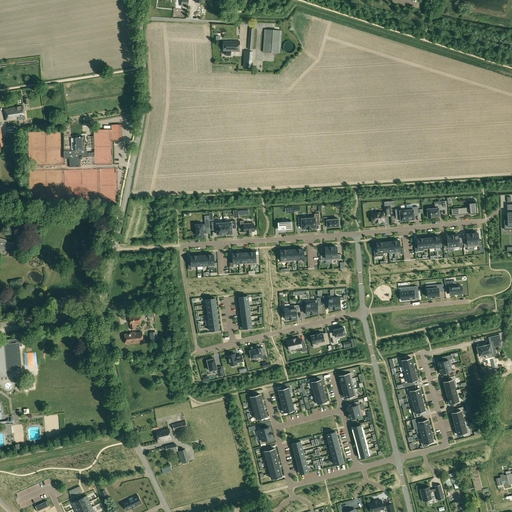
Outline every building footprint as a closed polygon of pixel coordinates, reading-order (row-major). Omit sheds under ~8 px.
[(262,52),(280,53),(282,31),(264,29),(262,52)] [(224,41),(224,51),(226,51),(226,56),(230,56),(230,51),(239,51),(239,41),(231,41),(224,41)] [(283,47),(283,48),(283,50),(284,51),(285,52),(287,53),(288,53),(290,53),(292,53),(293,52),(294,51),(295,49),(295,48),(295,46),(295,45),(294,43),(293,42),(292,41),(290,41),(289,41),(287,41),(286,41),(285,42),(284,44),(283,45),(283,47)] [(240,66),(245,67),(249,67),(251,67),(252,52),(245,51),(244,62),(240,62),(240,66)] [(23,106),(4,109),(6,121),(18,119),(18,120),(25,119),(23,106)] [(75,143),(74,143),(75,150),(86,149),(86,145),(84,145),(83,136),(75,136),(75,143)] [(75,150),(67,150),(67,158),(70,158),(70,166),(81,166),(80,157),(87,156),(87,152),(86,149),(75,150)] [(469,207),(460,208),(461,214),(477,213),(475,200),(469,200),(469,207)] [(435,208),(427,209),(428,218),(433,217),(433,216),(439,216),(439,210),(447,209),(446,201),(435,202),(435,208)] [(385,212),(371,213),(372,222),(376,222),(376,223),(381,222),(380,222),(384,221),(384,216),(385,216),(390,216),(389,207),(385,207),(385,212)] [(418,207),(406,208),(408,220),(410,219),(411,220),(415,220),(414,215),(414,213),(418,212),(418,207)] [(406,208),(395,209),(396,216),(400,216),(401,221),(405,221),(405,220),(408,220),(406,208)] [(315,216),(308,216),(309,228),(312,228),(316,228),(316,224),(320,223),(319,213),(314,214),(315,216)] [(205,224),(195,225),(196,236),(203,235),(203,233),(206,233),(206,228),(209,228),(209,216),(208,216),(209,220),(205,220),(205,224)] [(302,217),(298,217),(299,223),(302,223),(302,229),(306,228),(306,229),(309,228),(308,216),(308,217),(302,217)] [(327,217),(323,217),(324,223),(327,223),(327,227),(332,227),(334,227),(334,226),(339,226),(339,225),(340,224),(340,220),(339,221),(338,219),(339,219),(338,219),(327,220),(327,217)] [(243,220),(240,221),(240,227),(244,227),(244,232),(247,231),(247,232),(250,232),(250,231),(254,231),(254,223),(251,224),(251,223),(244,223),(243,220)] [(224,221),(212,222),(212,230),(217,230),(217,234),(222,234),(225,233),(224,221)] [(236,221),(224,221),(225,233),(227,233),(227,234),(232,233),(232,229),(236,228),(236,221)] [(281,222),(277,222),(278,225),(278,228),(281,228),(281,230),(291,229),(292,229),(292,224),(291,221),(281,221),(281,222)] [(474,233),(472,233),(473,246),(479,246),(479,247),(482,247),(482,240),(479,240),(478,233),(477,233),(477,232),(474,232),(474,233)] [(467,242),(464,242),(464,247),(467,247),(473,246),(472,233),(470,233),(470,234),(466,234),(467,242)] [(447,244),(444,244),(445,249),(448,249),(448,248),(453,247),(452,235),(450,235),(450,236),(446,236),(447,244)] [(454,235),(452,235),(453,247),(459,247),(459,248),(462,247),(462,242),(459,242),(458,235),(454,235)] [(0,249),(9,248),(10,242),(0,238),(0,249)] [(417,247),(415,247),(415,252),(418,252),(418,251),(424,250),(423,238),(419,238),(419,239),(417,239),(417,247)] [(322,255),(321,256),(321,261),(323,260),(326,260),(326,259),(331,259),(331,260),(332,260),(331,247),(329,247),(325,247),(325,255),(322,255)] [(333,247),(331,247),(332,260),(337,260),(341,259),(340,254),(337,254),(337,247),(333,247)] [(301,249),(297,249),(298,260),(304,260),(304,262),(307,262),(307,256),(304,257),(303,249),(301,249)] [(253,252),(249,252),(250,264),(256,264),(256,265),(259,264),(259,260),(256,260),(255,252),(253,252)] [(233,261),(230,261),(230,267),(233,266),(233,264),(239,264),(238,253),(235,253),(232,254),(233,261)] [(211,255),(207,255),(208,267),(214,267),(214,268),(217,268),(217,262),(214,262),(214,255),(211,255)] [(191,264),(188,264),(188,269),(191,269),(191,267),(197,267),(196,256),(193,256),(190,256),(191,264)] [(452,281),(445,282),(446,288),(449,288),(450,294),(462,293),(461,286),(456,286),(456,284),(452,284),(452,281)] [(437,288),(426,289),(427,297),(432,297),(436,297),(436,296),(439,296),(439,291),(443,290),(443,284),(436,285),(437,288)] [(410,291),(400,291),(401,300),(414,299),(414,292),(418,292),(417,286),(410,287),(410,291)] [(328,296),(325,296),(325,301),(328,301),(328,309),(329,309),(332,309),(332,308),(332,309),(334,309),(333,295),(327,296),(328,296)] [(334,295),(333,295),(334,309),(336,308),(340,308),(340,300),(343,300),(343,297),(340,298),(339,297),(334,298),(334,295)] [(316,300),(311,300),(312,314),(314,314),(314,313),(318,313),(317,306),(321,305),(320,298),(316,298),(316,300)] [(305,301),(302,301),(302,306),(305,306),(306,314),(306,315),(309,314),(310,314),(312,314),(311,300),(305,301)] [(284,306),(281,306),(281,311),(284,311),(285,319),(285,320),(288,319),(289,319),(291,319),(290,305),(284,306)] [(296,305),(290,305),(291,319),(293,319),(293,318),(297,318),(296,310),(299,310),(299,305),(296,305)] [(140,315),(129,316),(130,325),(131,325),(131,330),(135,329),(134,324),(141,324),(140,315)] [(335,336),(331,337),(333,344),(336,343),(336,340),(338,339),(337,336),(345,334),(344,328),(344,327),(343,327),(343,328),(340,328),(337,329),(334,330),(333,330),(334,330),(335,336)] [(156,329),(149,329),(150,341),(157,340),(156,329)] [(142,332),(124,334),(125,344),(143,342),(142,332)] [(315,335),(311,336),(313,343),(320,342),(321,345),(329,343),(328,336),(323,337),(322,333),(319,334),(319,333),(314,334),(315,335)] [(499,334),(493,336),(495,347),(501,345),(500,343),(501,342),(499,334)] [(0,376),(7,375),(6,368),(21,367),(20,346),(22,346),(22,338),(9,339),(9,342),(0,343),(0,376)] [(291,340),(287,341),(289,350),(301,347),(303,352),(307,351),(305,343),(301,344),(300,338),(295,339),(295,338),(291,339),(291,340)] [(483,346),(477,347),(479,355),(485,354),(485,355),(492,354),(491,350),(495,350),(493,343),(486,345),(486,344),(483,345),(483,346)] [(255,349),(250,350),(251,355),(250,355),(251,359),(255,358),(255,357),(260,356),(261,359),(266,357),(265,351),(261,351),(260,347),(255,349)] [(235,353),(228,355),(230,365),(237,364),(237,362),(243,361),(241,355),(237,356),(236,357),(235,353)] [(445,360),(438,362),(439,366),(439,368),(452,365),(450,359),(452,359),(451,354),(444,356),(444,357),(445,360)] [(214,358),(207,360),(210,371),(214,370),(215,374),(217,373),(218,377),(223,375),(221,367),(217,368),(214,358)] [(411,358),(400,361),(401,366),(413,363),(411,358)] [(452,365),(439,368),(440,370),(440,371),(439,371),(440,374),(441,373),(441,374),(448,372),(449,375),(454,373),(453,370),(452,371),(451,365),(452,365)] [(351,373),(339,376),(341,381),(350,379),(352,378),(351,373)] [(405,383),(403,383),(404,387),(412,385),(411,381),(417,380),(415,374),(405,377),(404,377),(405,383)] [(449,380),(443,382),(445,387),(457,384),(454,376),(448,377),(449,380)] [(315,378),(308,380),(311,388),(322,385),(321,379),(315,381),(315,378)] [(350,379),(341,381),(342,387),(354,383),(352,378),(350,379)] [(354,383),(342,387),(343,392),(353,389),(355,389),(353,389),(351,384),(354,384),(354,383)] [(457,384),(445,387),(446,393),(457,390),(456,390),(454,385),(457,385),(457,384)] [(288,387),(278,390),(280,396),(290,393),(288,387)] [(413,387),(407,389),(409,397),(421,394),(419,389),(414,390),(413,387)] [(353,389),(343,392),(345,397),(350,396),(351,399),(357,397),(355,389),(353,389)] [(290,393),(280,396),(281,401),(291,399),(290,393)] [(260,394),(250,397),(252,402),(262,400),(260,394)] [(421,394),(409,397),(409,398),(410,397),(412,402),(411,402),(411,403),(422,399),(421,394)] [(458,395),(448,398),(449,404),(460,401),(458,395)] [(325,396),(315,398),(316,404),(327,401),(325,396)] [(291,399),(281,401),(283,407),(292,404),(291,399)] [(422,399),(411,403),(412,408),(424,405),(422,399)] [(262,400),(252,402),(253,408),(263,405),(262,400)] [(354,405),(347,407),(348,411),(348,413),(361,410),(360,404),(359,404),(359,401),(354,403),(354,405)] [(292,404),(283,407),(284,412),(294,410),(292,404)] [(263,405),(253,408),(255,413),(264,411),(263,405)] [(424,405),(412,408),(414,417),(421,415),(420,412),(425,410),(425,409),(424,406),(424,405)] [(457,411),(452,413),(453,419),(465,416),(463,407),(456,409),(457,411)] [(361,410),(348,413),(349,415),(350,419),(363,416),(361,410)] [(264,411),(255,413),(256,419),(266,417),(264,411)] [(465,416),(453,419),(455,424),(465,421),(464,421),(463,416),(465,416)] [(418,418),(412,419),(413,423),(416,423),(417,428),(429,425),(427,419),(419,422),(418,418)] [(185,421),(173,425),(174,430),(187,427),(185,421)] [(261,426),(256,427),(257,430),(257,431),(258,435),(258,436),(271,432),(270,431),(269,427),(262,429),(261,426)] [(456,430),(457,434),(457,435),(463,433),(464,436),(470,435),(468,426),(456,429),(456,430)] [(156,431),(158,442),(171,439),(169,429),(156,431)] [(430,430),(420,433),(421,438),(420,438),(420,439),(432,436),(430,430)] [(271,432),(258,436),(260,442),(260,441),(261,444),(266,443),(265,440),(268,439),(272,438),(271,434),(271,432)] [(432,436),(420,439),(422,447),(429,446),(428,443),(433,441),(432,436)] [(176,444),(166,447),(167,454),(178,451),(176,444)] [(274,448),(265,451),(266,457),(276,454),(274,448)] [(185,449),(178,451),(182,463),(188,461),(185,449)] [(276,454),(266,457),(268,462),(277,460),(276,454)] [(277,460),(268,462),(269,468),(279,465),(277,460)] [(279,465),(269,468),(270,473),(280,471),(279,465)] [(280,471),(270,473),(272,479),(282,476),(280,471)] [(496,478),(498,486),(503,484),(502,481),(505,480),(506,485),(511,483),(511,473),(504,475),(503,474),(500,475),(501,477),(496,478)] [(429,487),(419,489),(422,502),(423,501),(427,499),(427,497),(431,496),(430,492),(435,490),(438,500),(444,498),(444,499),(442,489),(437,490),(437,488),(430,490),(429,487)] [(123,502),(122,502),(126,510),(130,508),(130,509),(130,508),(132,508),(137,505),(136,503),(140,501),(137,495),(137,496),(133,498),(132,497),(129,499),(129,500),(123,503),(123,502)] [(86,496),(79,499),(82,504),(89,501),(86,496)] [(79,499),(72,502),(74,508),(82,504),(79,499)] [(262,511),(260,500),(243,505),(244,511),(262,511)] [(373,502),(369,504),(371,511),(375,511),(375,510),(379,508),(379,510),(383,508),(384,510),(387,510),(387,511),(394,511),(392,504),(391,504),(391,505),(387,506),(387,505),(386,506),(383,507),(381,500),(377,501),(376,500),(376,501),(374,502),(374,501),(373,501),(373,502)] [(47,501),(35,506),(37,511),(49,506),(47,501)] [(89,501),(82,504),(84,510),(91,506),(89,501)]
